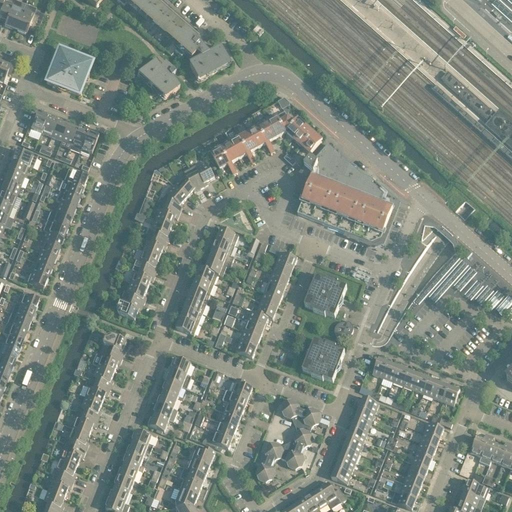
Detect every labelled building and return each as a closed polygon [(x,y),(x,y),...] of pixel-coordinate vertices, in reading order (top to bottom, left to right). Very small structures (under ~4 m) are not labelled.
[(0,19),(1,19),(6,21),(4,26),(15,30),(23,10),(25,6),(12,1),(12,0),(4,0),(4,3),(0,11),(0,19)] [(174,51),(179,55),(180,57),(183,53),(190,59),(195,54),(200,58),(188,65),(197,80),(199,79),(200,82),(227,67),(226,64),(228,63),(219,48),(208,54),(196,40),(198,38),(154,0),(86,0),(95,7),(101,0),(116,0),(123,6),(126,3),(177,48),(174,51)] [(23,10),(15,30),(26,35),(28,30),(37,33),(44,15),(35,11),(33,14),(23,10)] [(252,31),(255,34),(257,35),(259,37),(263,32),(257,27),(252,31)] [(46,84),(52,86),(62,90),(75,58),(58,51),(55,61),(53,62),(52,63),(51,64),(51,65),(50,65),(50,66),(52,67),(46,84)] [(110,64),(110,66),(110,67),(110,68),(110,69),(111,70),(111,71),(112,72),(113,73),(114,74),(116,74),(116,75),(117,75),(119,75),(121,75),(122,74),(123,74),(124,74),(124,73),(125,73),(126,72),(126,71),(127,71),(128,69),(128,68),(128,67),(128,66),(128,65),(128,64),(128,63),(128,62),(127,61),(127,60),(126,60),(126,59),(124,58),(123,57),(121,57),(120,56),(119,56),(118,56),(117,56),(116,57),(115,57),(114,58),(113,58),(112,59),(112,60),(111,61),(110,62),(110,63),(110,64)] [(84,80),(87,81),(87,80),(88,79),(88,78),(88,77),(88,76),(87,76),(87,75),(87,74),(91,64),(75,58),(62,90),(78,97),(84,80)] [(0,63),(0,83),(3,84),(7,76),(9,77),(8,78),(9,78),(11,72),(12,69),(10,68),(0,63)] [(155,63),(140,74),(151,88),(154,86),(164,100),(179,88),(171,78),(174,75),(163,65),(160,69),(155,63)] [(444,83),(487,121),(483,126),(511,152),(511,121),(498,109),(493,114),(449,74),(442,81),(444,83)] [(277,116),(267,122),(276,138),(286,133),(287,117),(284,112),(277,116)] [(41,134),(47,118),(37,114),(30,130),(41,135),(41,134)] [(287,117),(286,133),(293,140),(306,126),(297,119),(293,123),(287,117)] [(51,138),(57,122),(47,118),(41,134),(51,138)] [(57,122),(51,138),(61,142),(67,126),(57,122)] [(267,122),(258,127),(267,143),(269,142),(276,138),(267,122)] [(67,126),(61,142),(71,146),(77,130),(67,126)] [(306,126),(293,140),(302,147),(314,133),(306,126)] [(258,127),(248,133),(258,149),(265,145),(267,143),(258,127)] [(79,154),(80,153),(87,134),(77,130),(71,146),(69,150),(79,154)] [(248,133),(239,138),(248,154),(250,153),(258,149),(248,133)] [(314,133),(302,147),(310,155),(322,141),(314,133)] [(89,156),(89,154),(91,155),(98,138),(87,134),(80,153),(89,156)] [(239,138),(230,143),(239,159),(246,155),(248,154),(239,138)] [(312,159),(311,158),(300,170),(306,176),(308,173),(313,175),(297,215),(373,245),(381,242),(396,202),(372,180),(377,175),(337,140),(336,140),(335,139),(334,139),(333,139),(332,139),(331,139),(330,139),(330,140),(329,140),(312,159)] [(230,143),(220,148),(229,165),(231,164),(239,159),(230,143)] [(220,148),(210,154),(219,170),(227,166),(229,165),(220,148)] [(16,151),(12,162),(28,168),(32,170),(37,156),(20,149),(18,152),(16,151)] [(24,178),(28,168),(12,162),(8,172),(24,178)] [(195,166),(189,170),(200,190),(208,185),(207,183),(214,179),(206,163),(196,168),(195,166)] [(68,172),(64,182),(67,183),(67,184),(67,183),(83,190),(87,179),(85,179),(86,176),(69,169),(68,172)] [(194,193),(200,190),(189,170),(184,173),(185,175),(183,176),(174,187),(187,199),(193,192),(194,193)] [(4,182),(20,188),(24,178),(8,172),(4,182)] [(0,192),(16,198),(20,188),(4,182),(0,192)] [(63,194),(67,195),(79,200),(83,190),(67,183),(67,184),(63,194)] [(159,204),(180,213),(183,206),(182,205),(187,199),(174,187),(164,197),(163,199),(161,198),(159,204)] [(16,198),(0,192),(0,203),(12,208),(16,198)] [(59,204),(75,210),(79,200),(67,195),(63,194),(59,204)] [(145,224),(149,210),(155,211),(157,203),(144,199),(137,221),(145,224)] [(465,201),(454,213),(455,213),(465,202),(465,201)] [(474,209),(465,202),(474,210),(474,209)] [(0,203),(0,214),(8,218),(12,208),(0,203)] [(28,203),(24,213),(30,215),(34,205),(28,203)] [(55,214),(71,220),(75,210),(59,204),(55,214)] [(177,221),(180,213),(159,204),(156,211),(159,211),(155,221),(172,228),(175,220),(177,221)] [(464,221),(464,222),(475,210),(474,209),(474,210),(464,221)] [(71,220),(55,214),(51,212),(47,222),(67,230),(71,220)] [(0,214),(0,226),(4,228),(8,218),(0,214)] [(149,230),(146,236),(168,244),(171,236),(168,235),(172,228),(155,221),(151,230),(149,230)] [(43,232),(46,233),(47,234),(63,240),(67,230),(47,222),(43,232)] [(421,242),(422,241),(425,226),(433,228),(438,232),(439,231),(434,227),(424,225),(421,241),(421,242)] [(220,230),(216,240),(234,248),(238,237),(220,230)] [(447,241),(448,240),(439,231),(438,232),(447,241)] [(47,234),(43,244),(59,250),(63,240),(47,234)] [(146,243),(143,252),(159,259),(162,251),(165,252),(168,244),(146,236),(144,242),(146,243)] [(424,251),(435,236),(431,241),(421,256),(408,275),(396,295),(385,315),(376,333),(377,333),(385,317),(393,302),(404,283),(417,262),(424,251)] [(230,258),(234,248),(216,240),(212,251),(230,258)] [(374,346),(371,345),(371,346),(373,346),(375,347),(377,347),(381,346),(384,345),(387,342),(388,340),(391,336),(404,315),(413,302),(427,284),(440,270),(456,253),(453,244),(448,240),(447,241),(452,244),(455,253),(440,267),(422,288),(408,307),(395,327),(394,327),(393,330),(389,338),(387,340),(386,342),(383,344),(379,346),(376,346),(374,346)] [(256,256),(262,258),(267,245),(262,243),(256,256)] [(43,244),(39,254),(55,260),(59,250),(43,244)] [(208,261),(226,268),(230,269),(234,259),(230,258),(212,251),(208,261)] [(134,267),(155,275),(158,267),(156,267),(159,259),(143,252),(139,262),(137,261),(134,267)] [(276,264),(293,271),(297,260),(280,253),(276,264)] [(35,264),(51,270),(55,260),(39,254),(35,264)] [(124,264),(119,261),(116,270),(121,273),(124,264)] [(226,268),(208,261),(205,270),(204,271),(218,276),(217,276),(222,278),(226,268)] [(35,264),(32,273),(31,274),(47,280),(51,270),(35,264)] [(276,264),(272,274),(289,281),(293,271),(276,264)] [(155,275),(134,267),(132,273),(134,274),(130,283),(147,290),(150,282),(152,283),(155,275)] [(214,286),(217,276),(218,276),(204,271),(205,270),(200,268),(196,279),(214,286)] [(248,276),(254,279),(257,272),(251,270),(248,276)] [(31,273),(31,274),(27,284),(43,290),(47,280),(31,274),(32,273),(31,273)] [(272,274),(268,284),(285,291),(289,281),(272,274)] [(254,279),(248,276),(246,283),(252,285),(254,279)] [(308,297),(304,307),(313,311),(313,312),(325,317),(325,315),(335,319),(338,309),(337,308),(341,298),(343,298),(347,288),(337,285),(338,283),(326,278),(325,280),(316,276),(312,286),(314,287),(310,298),(308,297)] [(210,296),(214,286),(196,279),(192,289),(210,296)] [(144,298),(147,290),(130,283),(127,293),(124,292),(122,298),(143,307),(146,299),(144,298)] [(268,284),(264,294),(281,301),(285,291),(268,284)] [(210,296),(192,289),(188,299),(206,306),(210,296)] [(277,311),(281,301),(264,294),(260,304),(277,311)] [(34,312),(39,302),(22,295),(22,296),(20,295),(16,303),(19,304),(18,306),(34,312)] [(241,297),(236,295),(232,305),(237,307),(241,297)] [(140,314),(143,307),(122,298),(117,310),(119,310),(121,314),(120,316),(134,322),(138,313),(140,314)] [(202,316),(206,306),(188,299),(184,309),(202,316)] [(11,314),(30,322),(34,312),(18,306),(15,304),(11,314)] [(268,320),(273,321),(277,311),(260,304),(256,314),(268,319),(268,320)] [(231,307),(228,315),(235,318),(238,310),(231,307)] [(198,326),(202,316),(184,309),(180,319),(198,326)] [(264,329),(268,320),(268,319),(256,314),(252,312),(247,322),(264,329)] [(30,322),(11,314),(7,324),(11,326),(27,332),(30,322)] [(227,317),(224,325),(231,327),(234,319),(227,317)] [(198,326),(180,319),(176,330),(194,337),(198,326)] [(340,340),(341,338),(342,339),(343,339),(344,339),(345,339),(346,338),(347,338),(349,338),(349,337),(351,336),(351,335),(352,335),(352,334),(352,333),(353,332),(353,331),(353,330),(353,329),(353,328),(353,327),(352,326),(352,325),(351,324),(349,323),(349,322),(347,321),(346,323),(345,323),(344,323),(342,323),(341,323),(340,324),(339,324),(338,324),(337,325),(337,326),(336,327),(335,328),(335,329),(334,329),(334,330),(334,331),(334,332),(334,333),(334,334),(335,335),(335,337),(336,337),(337,338),(338,339),(339,340),(340,340)] [(243,332),(260,339),(264,329),(247,322),(243,332)] [(7,336),(23,342),(27,332),(11,326),(7,336)] [(256,349),(260,339),(243,332),(239,342),(256,349)] [(3,346),(19,352),(23,342),(7,336),(3,346)] [(106,339),(103,345),(100,350),(122,359),(125,351),(123,350),(127,342),(112,336),(111,338),(108,340),(106,339)] [(306,362),(302,372),(311,375),(311,377),(323,382),(323,380),(333,384),(336,374),(335,373),(339,362),(341,363),(344,353),(335,350),(336,348),(324,343),(323,345),(314,341),(310,351),(312,352),(308,363),(306,362)] [(252,360),(256,349),(239,342),(235,353),(252,360)] [(0,353),(0,356),(15,362),(19,352),(3,346),(0,353)] [(101,358),(97,367),(114,374),(117,366),(119,367),(122,359),(100,350),(98,356),(101,358)] [(0,368),(11,372),(15,362),(0,356),(0,368)] [(173,368),(172,371),(186,377),(191,365),(174,359),(171,367),(173,368)] [(372,375),(383,380),(389,364),(378,360),(372,375)] [(80,361),(78,371),(87,372),(89,363),(80,361)] [(383,380),(393,384),(399,368),(389,364),(383,380)] [(111,381),(114,374),(97,367),(93,376),(88,374),(86,381),(110,390),(113,382),(111,381)] [(0,379),(7,382),(11,372),(0,368),(0,379)] [(393,384),(403,388),(409,372),(399,368),(393,384)] [(168,374),(165,382),(182,388),(186,390),(191,379),(186,377),(172,371),(170,375),(168,374)] [(216,383),(220,373),(215,372),(210,385),(216,387),(218,388),(219,385),(216,383)] [(403,388),(413,392),(419,376),(409,372),(403,388)] [(419,376),(413,392),(423,396),(429,380),(419,376)] [(252,390),(246,387),(247,384),(237,380),(231,393),(248,400),(252,390)] [(433,399),(439,384),(429,380),(423,396),(433,399)] [(107,398),(110,390),(86,381),(84,387),(89,389),(85,398),(102,405),(105,397),(107,398)] [(177,399),(182,388),(165,382),(162,389),(164,390),(163,394),(177,399)] [(433,399),(443,403),(449,388),(439,384),(433,399)] [(460,392),(449,388),(443,403),(454,408),(460,392)] [(227,404),(244,410),(248,400),(231,393),(226,391),(222,402),(227,404)] [(173,410),(177,399),(163,394),(162,397),(159,396),(156,404),(173,410)] [(377,394),(375,400),(385,404),(387,398),(377,394)] [(79,407),(76,413),(98,421),(101,414),(99,413),(102,405),(85,398),(81,408),(79,407)] [(359,409),(375,415),(379,405),(363,399),(359,409)] [(318,425),(321,419),(318,412),(311,410),(305,413),(300,410),(297,404),(290,401),(284,404),(281,411),(284,417),(291,420),(291,419),(298,433),(297,434),(294,440),(295,441),(280,448),(280,447),(273,444),(267,447),(264,453),(267,460),(265,465),(259,468),(256,475),(259,481),(265,484),(272,481),(274,474),(272,468),(274,462),(280,460),(286,462),(289,468),(295,471),(301,468),(304,461),(301,455),(303,449),(310,447),(312,440),(310,434),(312,428),(318,425)] [(178,412),(173,410),(156,404),(153,411),(156,412),(154,416),(169,422),(173,423),(178,412)] [(223,414),(240,420),(244,410),(227,404),(223,414)] [(371,425),(375,415),(359,409),(355,419),(371,425)] [(95,429),(98,421),(76,413),(74,419),(76,420),(73,429),(89,436),(92,428),(95,429)] [(240,420),(223,414),(219,424),(236,430),(240,420)] [(204,418),(198,415),(194,426),(200,428),(204,418)] [(147,427),(157,430),(156,433),(161,435),(162,433),(164,433),(169,422),(154,416),(153,419),(150,419),(147,427)] [(437,418),(435,424),(449,429),(451,424),(437,418)] [(351,429),(367,435),(371,425),(355,419),(351,429)] [(55,428),(66,432),(67,427),(57,423),(55,428)] [(219,424),(215,434),(232,440),(236,430),(219,424)] [(424,435),(439,441),(444,430),(428,424),(424,435)] [(67,438),(64,444),(85,453),(88,445),(86,444),(89,436),(73,429),(69,439),(67,438)] [(363,445),(367,435),(351,429),(347,439),(363,445)] [(134,440),(132,444),(151,451),(157,437),(145,432),(144,435),(135,431),(132,439),(134,440)] [(220,452),(222,448),(228,451),(232,440),(215,434),(212,443),(205,440),(203,441),(201,445),(206,446),(220,452)] [(435,451),(439,441),(424,435),(420,445),(435,451)] [(470,454),(481,458),(489,437),(485,435),(483,441),(477,439),(470,454)] [(481,458),(491,462),(497,447),(491,444),(493,438),(489,437),(481,458)] [(343,449),(359,455),(363,445),(347,439),(343,449)] [(383,448),(386,442),(378,439),(376,445),(383,448)] [(497,447),(491,462),(501,466),(509,445),(506,443),(503,449),(497,447)] [(60,461),(77,467),(80,460),(82,460),(85,453),(64,444),(62,450),(64,451),(60,461)] [(151,451),(132,444),(131,447),(129,446),(126,454),(142,461),(145,454),(149,456),(151,451)] [(420,445),(416,455),(432,461),(435,451),(420,445)] [(511,449),(511,445),(509,445),(501,466),(511,470),(511,467),(511,452),(511,449)] [(192,461),(210,468),(215,454),(197,446),(192,461)] [(339,459),(355,465),(359,455),(343,449),(339,459)] [(140,467),(142,461),(126,454),(123,461),(125,462),(124,466),(138,472),(143,473),(144,469),(140,467)] [(416,455),(412,465),(428,471),(432,461),(416,455)] [(335,469),(351,476),(355,465),(339,459),(335,469)] [(77,467),(60,461),(56,470),(54,469),(52,475),(73,484),(76,476),(74,475),(77,467)] [(188,471),(206,478),(210,468),(192,461),(188,471)] [(408,475),(424,481),(428,471),(412,465),(408,475)] [(120,469),(117,476),(134,483),(138,472),(124,466),(122,470),(120,469)] [(179,479),(184,481),(202,488),(206,478),(188,471),(183,469),(179,479)] [(335,469),(331,480),(347,486),(351,476),(335,469)] [(48,492),(65,499),(68,491),(70,492),(73,484),(52,475),(49,482),(52,482),(48,492)] [(404,485),(420,491),(424,481),(408,475),(404,485)] [(129,494),(134,483),(117,476),(114,484),(116,485),(115,488),(129,494)] [(484,480),(482,484),(492,488),(495,482),(495,481),(485,477),(484,480)] [(180,491),(198,498),(202,488),(184,481),(180,491)] [(493,489),(496,490),(500,492),(502,492),(505,485),(495,481),(493,489)] [(489,490),(484,488),(467,482),(465,488),(466,488),(464,493),(483,500),(486,494),(488,495),(489,490)] [(319,491),(328,505),(331,510),(341,504),(346,501),(339,490),(334,493),(327,483),(322,486),(323,488),(319,491)] [(416,501),(420,491),(404,485),(400,495),(416,501)] [(108,499),(125,505),(129,494),(115,488),(113,492),(111,491),(108,499)] [(175,501),(176,509),(194,508),(198,498),(180,491),(175,501)] [(310,497),(319,511),(328,505),(319,491),(310,497)] [(39,507),(52,511),(61,511),(64,507),(62,506),(65,499),(48,492),(44,501),(42,501),(39,507)] [(481,511),(485,501),(483,500),(464,493),(460,503),(481,511)] [(412,511),(416,501),(400,495),(396,505),(412,511)] [(509,499),(502,496),(498,503),(506,506),(509,499)] [(301,503),(306,511),(317,511),(319,511),(310,497),(301,503)] [(122,511),(125,505),(108,499),(105,506),(107,507),(106,511),(108,511),(122,511)] [(306,511),(301,503),(292,508),(293,511),(306,511)] [(460,503),(456,511),(480,511),(481,511),(460,503)]
